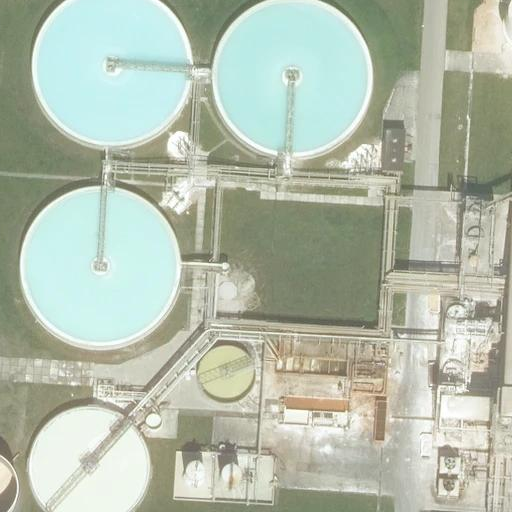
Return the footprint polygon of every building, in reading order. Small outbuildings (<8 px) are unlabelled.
[(37,72),(53,122),(94,142),(109,144),(114,142),(118,144),(125,145),(160,134),(164,125),(178,120),(194,88),(191,79),(181,74),(182,64),(189,62),(193,54),(179,11),(156,0),(69,0),(61,3),(40,46),(37,72)] [(307,0),(292,0),(219,25),(229,55),(287,35),(281,19),(310,9),(307,0)] [(511,13),(511,14),(510,16),(508,17),(507,19),(506,21),(505,23),(504,25),(504,27),(503,29),(503,31),(503,33),(503,35),(503,37),(504,39),(504,41),(505,43),(506,45),(507,46),(508,48),(511,51),(511,13)] [(403,175),(405,134),(385,132),(383,174),(403,175)] [(63,195),(30,235),(27,257),(36,310),(71,339),(137,346),(171,306),(172,300),(162,292),(152,294),(146,301),(144,319),(141,300),(136,301),(137,310),(130,319),(129,313),(123,314),(126,330),(120,325),(118,311),(100,309),(121,306),(119,294),(124,288),(93,284),(97,246),(108,234),(110,236),(111,236),(114,205),(96,190),(63,195)] [(0,437),(12,436),(9,383),(0,383),(0,437)] [(133,511),(140,509),(152,464),(132,415),(91,405),(44,423),(32,472),(48,511),(133,511)]
